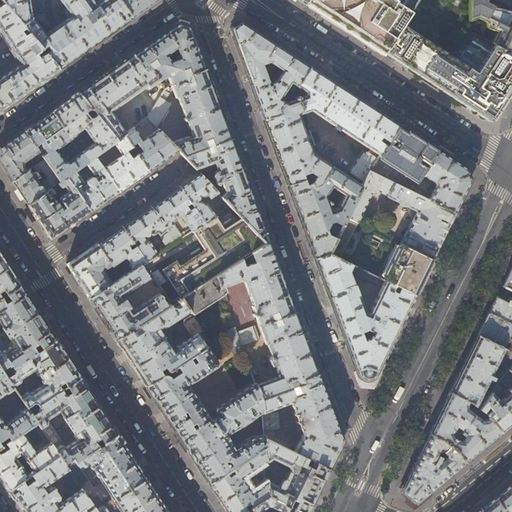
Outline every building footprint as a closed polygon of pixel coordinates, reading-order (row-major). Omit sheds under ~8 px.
[(0,0),(4,4),(59,69),(94,44),(131,18),(118,0),(99,0),(95,3),(93,0),(0,0)] [(118,0),(131,18),(156,0),(118,0)] [(306,0),(304,3),(329,19),(363,42),(382,54),(385,49),(401,25),(416,3),(417,0),(306,0)] [(417,0),(416,3),(472,40),(489,51),(475,73),(458,62),(401,25),(385,49),(469,104),(489,117),(509,88),(511,82),(511,52),(469,31),(468,0),(417,0)] [(482,0),(468,0),(469,31),(511,52),(511,29),(485,17),(493,0),(485,0),(485,2),(483,1),(482,0)] [(511,7),(496,0),(493,0),(485,17),(511,29),(511,7)] [(0,109),(11,102),(59,69),(4,4),(0,6),(0,109)] [(309,66),(304,63),(276,44),(252,29),(240,21),(230,28),(248,76),(263,119),(278,113),(277,110),(283,101),(279,98),(290,83),(295,86),(309,66)] [(157,36),(132,54),(142,68),(147,65),(159,81),(165,76),(166,74),(169,75),(169,78),(172,86),(187,81),(186,77),(191,76),(190,74),(205,69),(196,45),(189,26),(177,22),(157,36)] [(472,40),(458,62),(475,73),(489,51),(472,40)] [(142,68),(132,54),(104,73),(77,92),(90,108),(91,109),(96,106),(100,111),(95,115),(116,140),(124,134),(126,133),(110,111),(147,85),(149,88),(159,81),(147,65),(142,68)] [(355,96),(309,66),(295,86),(303,92),(305,95),(296,98),(297,99),(302,112),(309,110),(334,126),(333,129),(337,131),(339,129),(370,149),(368,151),(365,152),(362,150),(348,171),(363,181),(369,170),(369,169),(378,155),(387,142),(389,138),(398,124),(355,96)] [(218,103),(205,69),(190,74),(191,76),(186,77),(187,81),(172,86),(176,97),(178,97),(192,135),(171,143),(178,150),(183,156),(231,138),(218,103)] [(165,90),(148,117),(151,121),(157,127),(171,105),(170,103),(166,100),(170,93),(165,90)] [(90,108),(77,92),(64,102),(51,111),(70,138),(71,138),(72,136),(73,135),(83,128),(93,142),(81,151),(88,160),(94,156),(102,150),(113,142),(116,140),(95,115),(95,114),(91,118),(88,117),(84,112),(90,108)] [(285,102),(283,101),(277,110),(278,113),(263,119),(275,151),(288,185),(308,177),(312,187),(318,185),(331,166),(312,153),(297,114),(302,112),(297,99),(296,98),(285,102)] [(34,122),(23,130),(44,158),(59,181),(60,180),(65,176),(74,170),(85,163),(88,160),(81,151),(80,152),(68,161),(65,160),(64,161),(63,161),(55,149),(70,138),(51,111),(34,122)] [(151,121),(148,117),(139,123),(142,127),(151,121)] [(420,139),(398,124),(389,138),(395,142),(393,146),(387,142),(378,155),(416,180),(420,173),(422,170),(409,162),(414,154),(427,163),(436,149),(420,139)] [(126,133),(124,134),(131,145),(136,142),(142,150),(137,154),(148,171),(163,160),(178,150),(171,143),(158,129),(146,137),(146,138),(142,140),(134,127),(126,133)] [(309,132),(315,146),(321,144),(316,129),(309,132)] [(44,158),(23,130),(0,146),(0,161),(12,180),(29,169),(26,164),(23,166),(23,161),(35,153),(41,160),(44,158)] [(124,134),(116,140),(113,142),(121,155),(116,158),(102,167),(118,191),(133,181),(148,171),(137,154),(131,158),(126,150),(132,146),(131,145),(124,134)] [(246,180),(231,138),(183,156),(196,169),(214,162),(217,170),(214,171),(213,175),(216,181),(219,183),(221,189),(224,188),(226,192),(221,197),(230,206),(256,235),(265,232),(246,180)] [(453,155),(439,146),(436,149),(451,158),(453,155)] [(436,149),(427,163),(422,170),(420,173),(427,178),(426,179),(426,180),(428,181),(429,179),(434,182),(435,186),(433,189),(431,188),(430,188),(429,190),(429,191),(428,195),(426,194),(424,192),(419,189),(418,189),(412,186),(409,190),(454,212),(461,196),(469,180),(466,168),(455,161),(451,158),(436,149)] [(104,154),(102,150),(94,156),(97,160),(104,154)] [(97,160),(94,156),(88,160),(85,163),(92,172),(92,173),(93,173),(95,173),(96,172),(99,175),(94,178),(93,176),(92,176),(90,177),(86,180),(85,181),(85,182),(86,184),(82,187),(80,184),(82,182),(74,170),(65,176),(89,211),(105,201),(118,191),(102,167),(97,160)] [(47,189),(59,181),(44,158),(41,160),(29,169),(12,180),(22,196),(27,204),(47,189)] [(361,185),(331,166),(318,185),(312,187),(308,177),(288,185),(294,202),(308,238),(315,258),(328,253),(346,217),(361,185)] [(369,170),(363,181),(361,185),(346,217),(358,222),(362,213),(372,193),(378,191),(387,195),(387,196),(416,211),(400,243),(431,258),(442,236),(454,212),(409,190),(369,170)] [(189,179),(178,186),(203,223),(215,215),(206,203),(198,200),(200,196),(203,197),(206,195),(209,199),(218,193),(199,172),(189,179)] [(65,176),(60,180),(67,191),(60,196),(59,198),(59,200),(63,206),(60,208),(58,204),(57,204),(56,203),(54,204),(53,205),(50,207),(48,203),(52,200),(53,200),(54,199),(53,198),(47,189),(27,204),(43,228),(50,238),(69,225),(89,211),(65,176)] [(165,196),(150,206),(166,230),(168,228),(170,232),(168,233),(174,242),(185,235),(183,232),(180,233),(172,221),(176,218),(176,216),(180,213),(191,231),(203,223),(178,186),(165,196)] [(230,206),(215,215),(203,223),(191,231),(185,235),(174,242),(162,250),(156,254),(145,261),(132,270),(120,277),(88,298),(91,302),(94,306),(150,270),(161,287),(170,301),(171,303),(175,300),(180,297),(240,258),(250,252),(264,243),(256,235),(230,206)] [(135,216),(121,226),(145,261),(156,254),(145,237),(149,235),(152,235),(156,232),(164,245),(160,247),(162,250),(174,242),(168,233),(166,235),(163,231),(166,230),(150,206),(135,216)] [(358,222),(346,217),(328,253),(339,258),(358,222)] [(108,235),(96,243),(111,265),(112,266),(125,257),(129,263),(129,265),(132,270),(145,261),(121,226),(108,235)] [(282,277),(265,232),(256,235),(264,243),(250,252),(253,262),(243,265),(240,258),(180,297),(192,315),(219,297),(219,296),(225,291),(224,286),(240,280),(244,282),(253,305),(251,306),(258,324),(273,319),(278,317),(295,311),(282,277)] [(106,268),(111,265),(96,243),(66,263),(76,278),(88,298),(120,277),(115,271),(107,276),(103,270),(100,269),(101,268),(102,267),(101,266),(106,268)] [(422,277),(431,258),(400,243),(398,246),(395,245),(381,275),(384,276),(382,279),(384,281),(413,295),(422,277)] [(0,296),(20,284),(7,264),(0,253),(0,296)] [(357,372),(358,374),(359,377),(360,378),(362,379),(365,380),(366,380),(369,379),(371,378),(373,377),(374,374),(375,371),(376,372),(394,334),(413,295),(384,281),(368,314),(365,312),(349,270),(352,265),(339,258),(328,253),(315,258),(337,319),(356,370),(357,370),(357,372)] [(511,264),(501,286),(511,290),(511,264)] [(169,304),(171,303),(170,301),(164,305),(162,302),(164,301),(159,294),(131,311),(129,307),(130,306),(125,299),(123,299),(121,295),(148,278),(156,290),(161,287),(150,270),(94,306),(106,326),(115,339),(169,304)] [(367,278),(373,281),(376,276),(369,273),(367,278)] [(0,368),(3,373),(7,370),(4,366),(9,363),(12,367),(55,338),(36,309),(20,284),(0,296),(0,368)] [(511,324),(511,290),(506,300),(496,296),(493,304),(488,313),(511,324)] [(178,303),(176,304),(178,307),(173,310),(169,304),(115,339),(131,363),(145,386),(166,372),(177,365),(188,358),(192,355),(206,346),(210,343),(200,328),(192,315),(180,297),(175,300),(178,303)] [(301,327),(295,311),(278,317),(279,322),(275,323),(273,319),(258,324),(265,343),(266,343),(272,357),(269,358),(271,364),(274,363),(279,375),(255,384),(260,398),(261,398),(304,382),(303,378),(317,373),(301,327)] [(511,324),(488,313),(483,324),(477,335),(503,348),(509,351),(511,352),(511,324)] [(209,322),(200,328),(210,343),(219,338),(224,334),(218,325),(216,325),(214,325),(211,324),(209,322)] [(252,327),(236,333),(241,345),(256,339),(252,327)] [(234,328),(224,334),(219,338),(238,356),(243,352),(241,345),(236,333),(234,328)] [(475,406),(503,348),(477,335),(463,363),(449,392),(467,401),(470,402),(475,406)] [(10,374),(8,370),(7,370),(3,373),(13,388),(25,406),(28,410),(33,407),(31,403),(32,402),(35,402),(37,404),(80,376),(69,359),(55,338),(12,367),(13,369),(12,372),(10,374)] [(188,358),(177,365),(180,372),(170,378),(166,372),(145,386),(176,434),(208,482),(264,446),(264,437),(264,435),(250,436),(239,443),(238,444),(238,446),(234,448),(225,434),(236,427),(236,428),(253,417),(253,416),(262,411),(261,398),(260,398),(255,384),(255,382),(216,407),(215,408),(215,409),(214,411),(215,411),(217,415),(212,418),(211,418),(210,417),(208,416),(188,384),(216,366),(217,364),(218,363),(217,362),(206,346),(192,355),(195,361),(191,363),(188,358)] [(3,373),(0,374),(0,446),(20,433),(36,422),(28,410),(25,406),(20,409),(19,410),(19,411),(19,412),(6,421),(6,423),(1,422),(1,419),(0,417),(0,395),(6,392),(7,393),(7,392),(8,392),(13,388),(3,373)] [(331,411),(317,373),(303,378),(304,382),(261,398),(262,411),(262,412),(290,401),(302,433),(293,452),(328,469),(335,455),(342,440),(331,411)] [(83,374),(80,376),(85,385),(89,383),(83,374)] [(36,412),(33,407),(28,410),(36,422),(50,443),(58,455),(66,466),(71,463),(68,459),(69,458),(72,459),(74,461),(117,433),(108,419),(80,376),(37,404),(39,407),(38,410),(36,412)] [(492,389),(497,393),(502,387),(497,383),(492,389)] [(511,422),(511,395),(507,389),(504,391),(506,394),(499,400),(491,391),(477,408),(485,414),(487,416),(500,432),(511,422)] [(465,404),(467,401),(449,392),(439,413),(429,433),(451,445),(465,462),(483,446),(500,432),(487,416),(485,419),(481,419),(466,407),(465,404)] [(264,435),(264,437),(283,446),(285,442),(274,437),(274,429),(279,428),(278,413),(262,414),(264,435)] [(58,455),(50,443),(34,454),(33,451),(20,433),(0,446),(0,478),(8,489),(58,455)] [(117,433),(74,461),(71,463),(66,466),(67,469),(79,486),(87,481),(77,466),(79,464),(80,465),(81,466),(82,466),(83,466),(83,465),(84,465),(85,464),(85,463),(85,462),(85,461),(87,460),(91,467),(89,468),(89,470),(98,483),(99,484),(101,482),(112,499),(146,477),(131,455),(117,433)] [(444,479),(465,462),(451,445),(429,433),(415,462),(401,491),(415,502),(444,479)] [(264,446),(265,460),(265,465),(267,496),(288,505),(292,507),(302,511),(306,511),(316,492),(328,469),(293,452),(283,446),(264,437),(264,446)] [(240,476),(265,460),(264,446),(208,482),(221,501),(227,511),(241,511),(267,496),(265,465),(260,468),(259,472),(265,481),(250,491),(240,476)] [(66,466),(58,455),(8,489),(23,511),(76,511),(83,507),(90,502),(81,488),(57,504),(55,501),(58,498),(59,496),(53,487),(50,487),(46,489),(44,485),(67,469),(66,466)] [(146,477),(112,499),(120,511),(168,511),(159,498),(146,477)] [(511,511),(511,487),(505,493),(487,508),(491,511),(511,511)] [(302,511),(292,507),(289,511),(286,511),(285,511),(288,505),(267,496),(241,511),(302,511)] [(90,502),(93,506),(95,510),(102,506),(96,497),(90,502)]
